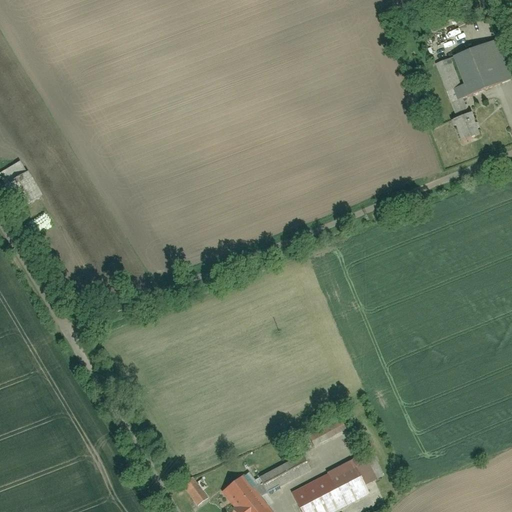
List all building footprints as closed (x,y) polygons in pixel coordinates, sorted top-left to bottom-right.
[(428,21),(434,36),(470,22),(464,7),(428,21)] [(511,73),(499,42),(439,67),(460,118),(472,113),(467,100),(511,81),(511,73)] [(476,117),(457,124),(465,144),(483,137),(476,117)] [(23,161),(0,176),(0,178),(22,212),(46,196),(23,161)] [(307,431),(316,449),(347,433),(337,415),(307,431)] [(368,486),(385,476),(373,455),(356,464),(368,486)] [(277,511),(267,498),(312,475),(303,457),(253,480),(250,476),(225,495),(237,511),(277,511)] [(293,497),(301,511),(341,511),(373,495),(368,486),(356,464),(293,497)] [(201,474),(182,487),(197,509),(216,496),(201,474)]
